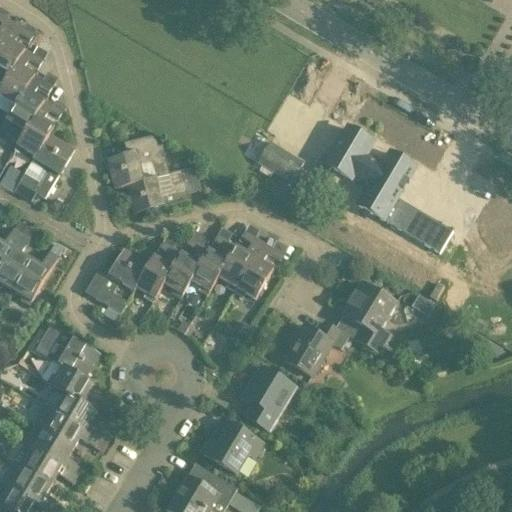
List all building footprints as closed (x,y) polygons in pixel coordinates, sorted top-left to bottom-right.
[(0,49),(14,25),(6,21),(0,31),(0,49)] [(14,25),(0,49),(0,77),(6,81),(24,51),(14,45),(23,31),(14,25)] [(15,106),(17,107),(34,78),(24,71),(33,56),(24,51),(6,81),(0,90),(0,103),(3,105),(6,101),(15,106)] [(7,138),(11,144),(17,148),(44,104),(34,97),(43,82),(34,78),(17,107),(15,106),(0,132),(2,134),(2,135),(7,138)] [(35,157),(36,157),(49,135),(50,135),(54,128),(43,122),(52,108),(44,104),(17,148),(15,151),(24,156),(26,152),(35,157)] [(368,191),(369,190),(384,165),(366,154),(372,144),(348,129),(329,160),(322,156),(314,171),(325,177),(331,168),(368,191)] [(47,172),(41,183),(25,174),(19,184),(45,199),(75,150),(50,135),(49,135),(36,157),(35,157),(31,163),(47,172)] [(304,165),(270,145),(258,166),(291,187),(304,165)] [(126,188),(126,186),(169,176),(168,175),(161,147),(107,161),(114,191),(126,188)] [(369,190),(368,191),(387,202),(377,217),(399,230),(411,210),(395,200),(413,169),(390,155),(384,165),(369,190)] [(188,202),(187,196),(199,192),(192,168),(168,175),(169,176),(126,186),(126,188),(133,216),(188,202)] [(19,184),(6,176),(1,184),(15,192),(19,184)] [(55,191),(65,195),(71,181),(61,176),(55,191)] [(49,209),(57,213),(61,205),(56,202),(52,203),(49,209)] [(435,222),(423,244),(438,253),(451,230),(435,222)] [(19,223),(14,232),(21,236),(27,227),(19,223)] [(29,240),(34,232),(27,227),(21,236),(29,240)] [(0,271),(21,236),(14,232),(13,231),(4,246),(0,243),(0,271)] [(0,289),(3,286),(13,292),(31,262),(20,255),(29,241),(29,240),(21,236),(0,271),(0,289)] [(234,293),(263,244),(255,240),(246,254),(236,248),(218,278),(228,284),(225,288),(234,293)] [(218,278),(236,248),(227,243),(219,258),(209,252),(190,282),(191,283),(200,288),(198,291),(207,297),(218,278)] [(255,301),(274,270),(263,264),(272,249),(263,244),(234,293),(242,298),(244,294),(255,301)] [(31,262),(13,292),(22,298),(20,301),(29,307),(59,259),(64,250),(55,245),(41,268),(31,262)] [(163,285),(164,286),(174,292),(172,295),(180,300),(191,283),(190,282),(209,252),(200,246),(191,261),(181,255),(163,285)] [(136,288),(137,289),(146,294),(144,298),(153,304),(164,286),(163,285),(181,255),(173,250),(165,264),(155,258),(150,266),(136,288)] [(113,297),(120,286),(134,295),(137,289),(136,288),(150,266),(124,251),(95,300),(109,308),(103,318),(115,325),(127,305),(113,297)] [(395,306),(361,285),(342,316),(361,327),(353,341),(381,358),(392,339),(379,331),(395,306)] [(242,324),(238,332),(245,337),(250,329),(242,324)] [(325,324),(318,335),(304,326),(283,361),(313,378),(332,346),(341,351),(349,338),(325,324)] [(51,355),(54,357),(59,349),(67,353),(59,366),(62,369),(63,368),(85,381),(100,355),(51,326),(46,335),(40,332),(29,349),(48,360),(51,355)] [(488,343),(469,332),(461,346),(480,357),(488,343)] [(65,396),(66,395),(96,413),(101,405),(86,396),(93,385),(85,381),(63,368),(62,369),(56,378),(52,376),(47,385),(65,396)] [(295,390),(261,369),(243,398),(257,407),(255,411),(253,409),(247,420),(268,433),(295,390)] [(53,407),(57,410),(55,414),(99,440),(103,433),(104,432),(90,424),(96,413),(66,395),(65,396),(59,405),(55,403),(53,407)] [(101,405),(96,413),(106,419),(111,411),(101,405)] [(54,414),(50,411),(46,409),(35,428),(73,451),(79,440),(94,449),(99,440),(55,414),(54,414)] [(202,455),(235,475),(247,457),(252,460),(262,445),(223,421),(202,455)] [(67,461),(73,451),(35,428),(24,446),(76,477),(81,469),(67,461)] [(99,440),(110,447),(115,438),(104,432),(103,433),(99,440)] [(105,455),(110,447),(99,440),(94,449),(105,455)] [(14,465),(51,487),(57,477),(72,486),(76,477),(24,446),(14,465)] [(51,487),(14,465),(3,483),(50,511),(56,511),(60,506),(45,498),(51,487)] [(195,467),(168,511),(210,511),(216,503),(226,509),(236,492),(195,467)] [(0,511),(1,511),(50,511),(3,483),(0,487),(0,511)] [(257,511),(259,510),(249,503),(248,504),(243,511),(257,511)]
